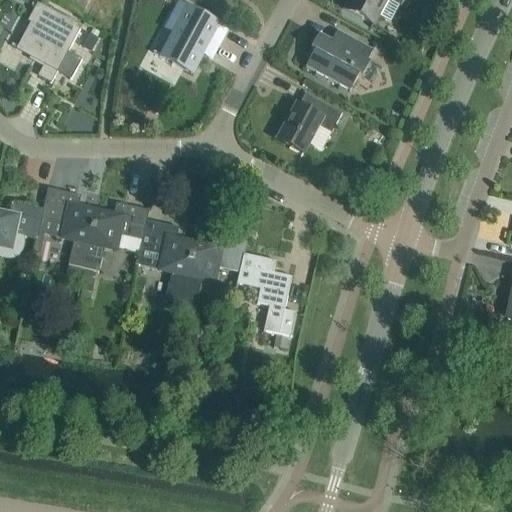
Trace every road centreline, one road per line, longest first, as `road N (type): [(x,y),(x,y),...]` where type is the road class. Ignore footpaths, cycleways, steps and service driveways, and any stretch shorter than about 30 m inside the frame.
road 1 (unclassified): [(325,511),(401,244)]
road 2 (unclassified): [(401,244),(501,0)]
road 3 (residential): [(401,244),(458,255),(511,103)]
road 4 (residential): [(401,244),(208,149)]
road 5 (residential): [(208,149),(36,147),(0,128)]
road 6 (residential): [(208,149),(288,0)]
